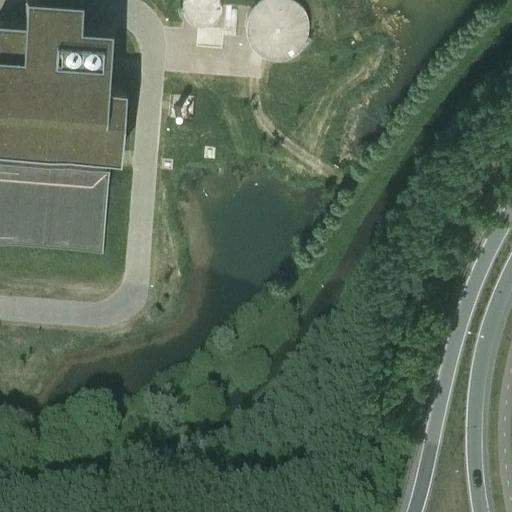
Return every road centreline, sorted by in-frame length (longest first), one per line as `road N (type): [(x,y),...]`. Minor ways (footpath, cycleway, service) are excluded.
road 1 (trunk): [(511,220),(452,364),(415,511)]
road 2 (trunk): [(482,511),(477,402),(511,285)]
